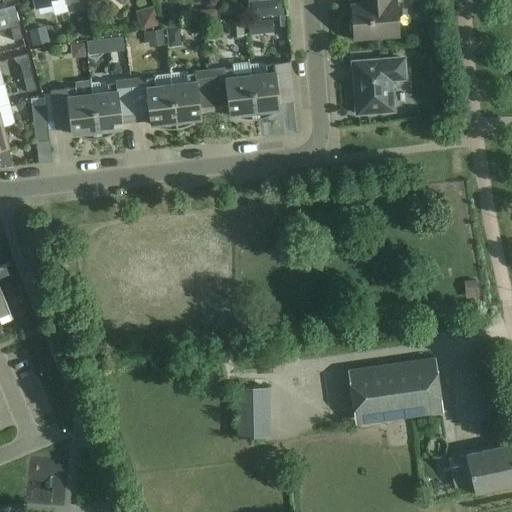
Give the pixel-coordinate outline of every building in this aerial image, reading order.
[(33,0),(35,9),(51,5),(50,0),(64,0),(66,5),(79,2),(78,0),(33,0)] [(351,6),(353,40),(398,37),(395,0),(390,1),(390,0),(361,0),(362,5),(351,6)] [(6,15),(10,28),(19,26),(15,12),(6,15)] [(23,39),(19,26),(10,28),(13,42),(23,39)] [(123,56),(131,56),(130,31),(101,31),(101,47),(123,47),(123,56)] [(355,92),(356,114),(387,112),(386,100),(392,100),(390,80),(405,79),(403,59),(352,63),(354,80),(356,82),(356,90),(355,92)] [(233,69),(209,72),(214,112),(228,110),(229,115),(230,115),(237,118),(243,120),(250,120),(255,120),(250,77),(249,66),(247,63),(232,65),(233,69)] [(263,64),(249,66),(250,77),(255,120),(259,120),(263,119),(266,117),(269,116),(273,114),(276,112),(279,110),(280,109),(279,104),(294,102),(289,63),(265,66),(263,64)] [(20,66),(23,79),(33,77),(29,64),(20,66)] [(107,81),(120,79),(118,67),(105,69),(107,81)] [(187,85),(171,87),(176,130),(183,128),(188,126),(194,123),(199,119),(201,118),(200,113),(214,112),(209,72),(186,75),(187,85)] [(36,90),(33,77),(23,79),(27,93),(36,90)] [(154,79),(130,82),(135,121),(149,119),(149,125),(151,125),(157,127),(162,129),(167,130),(172,130),(176,130),(171,87),(155,89),(154,79)] [(108,94),(92,96),(97,139),(102,138),(107,137),(112,134),(115,132),(121,128),(122,128),(121,123),(135,121),(130,82),(107,84),(108,94)] [(97,139),(92,96),(76,98),(75,88),(51,91),(55,130),(70,129),(70,134),(72,134),(78,137),(84,139),(91,139),(97,139)] [(31,107),(32,117),(46,115),(45,105),(31,107)] [(49,141),(46,115),(32,117),(35,142),(49,141)] [(3,128),(0,128),(0,168),(13,167),(3,128)] [(0,289),(0,322),(13,318),(12,317),(11,317),(0,289)] [(433,359),(349,371),(356,420),(440,408),(433,359)] [(236,388),(237,438),(269,437),(268,388),(236,388)] [(455,489),(472,485),(474,494),(511,485),(511,445),(448,460),(455,489)]
